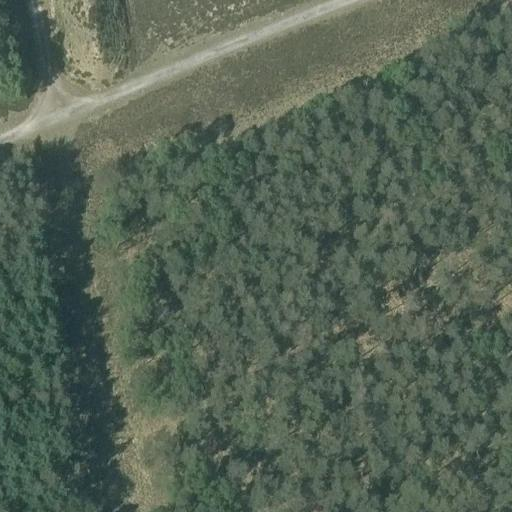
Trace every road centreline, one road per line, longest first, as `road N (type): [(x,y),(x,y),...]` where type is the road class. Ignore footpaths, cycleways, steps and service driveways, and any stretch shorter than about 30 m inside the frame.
road 1 (track): [(111,511),(34,0)]
road 2 (track): [(0,140),(346,0)]
